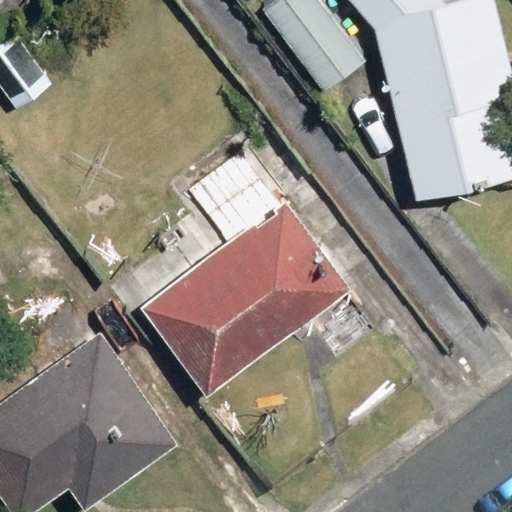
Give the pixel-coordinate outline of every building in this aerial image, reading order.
[(266,0),(261,4),(324,88),(364,58),(321,0),(266,0)] [(359,0),(376,19),(418,190),(511,167),(511,138),(500,90),(511,86),(511,47),(509,48),(496,0),(359,0)] [(0,53),(0,81),(16,103),(51,79),(21,38),(0,53)] [(144,300),(211,385),(301,314),(320,338),(358,308),(341,284),(350,275),(284,190),(277,195),(240,149),(189,188),(225,236),(144,300)] [(92,222),(132,277),(155,261),(145,249),(190,216),(159,174),(92,222)] [(0,397),(0,481),(21,510),(68,476),(85,500),(177,436),(99,327),(0,397)]
